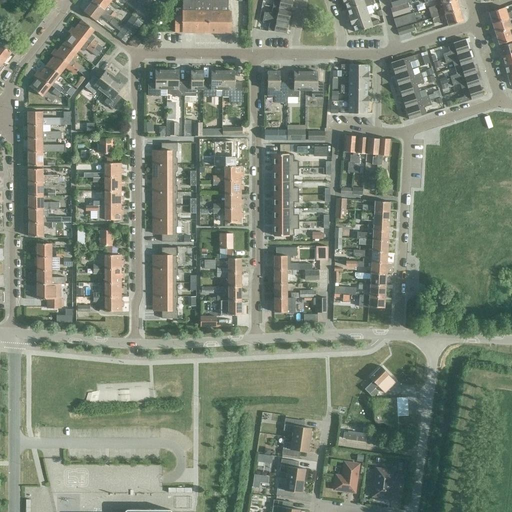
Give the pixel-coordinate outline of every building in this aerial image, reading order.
[(92,0),(92,1),(108,14),(113,18),(116,14),(106,7),(111,0),(92,0)] [(132,0),(127,0),(126,2),(135,9),(139,5),(132,0)] [(175,8),(175,17),(174,17),(174,32),(182,32),(182,33),(230,33),(230,12),(228,12),(227,0),(182,0),(182,8),(175,8)] [(291,0),(270,0),(273,1),(272,7),(290,11),(291,0)] [(341,0),(343,3),(344,3),(347,10),(371,1),(371,0),(341,0)] [(388,0),(391,8),(405,4),(403,0),(388,0)] [(454,0),(441,4),(427,8),(429,13),(431,19),(431,18),(445,14),(459,10),(456,0),(454,0)] [(92,1),(83,12),(95,21),(99,15),(109,23),(113,18),(108,14),(92,1)] [(371,1),(347,10),(349,16),(348,17),(349,21),(368,15),(373,13),(370,5),(373,5),(371,1)] [(390,9),(392,17),(409,12),(406,4),(405,4),(391,8),(390,9)] [(263,12),(263,17),(288,22),(290,11),(272,7),(271,14),(263,12)] [(492,24),(508,19),(511,17),(511,11),(510,12),(510,13),(506,14),(504,8),(489,13),(492,24)] [(445,14),(431,18),(433,24),(446,20),(447,26),(463,22),(459,10),(445,14)] [(410,19),(415,18),(413,13),(393,20),(396,28),(411,23),(410,19)] [(368,15),(349,21),(351,26),(352,25),(355,33),(372,27),(379,24),(378,20),(370,23),(368,15)] [(288,22),(263,17),(262,22),(269,24),(267,31),(274,32),(285,34),(288,22)] [(508,19),(492,24),(495,34),(509,30),(511,28),(511,25),(510,26),(508,19)] [(73,28),(71,31),(85,42),(89,45),(89,44),(92,40),(94,38),(90,35),(94,30),(81,20),(74,29),(73,28)] [(123,26),(133,34),(136,31),(126,23),(123,26)] [(398,36),(413,31),(411,25),(397,30),(398,36)] [(133,34),(123,26),(116,36),(126,44),(133,34)] [(509,30),(495,34),(499,45),(511,40),(511,34),(510,35),(509,30)] [(70,34),(63,43),(76,53),(80,48),(84,51),(86,48),(89,45),(85,42),(71,31),(69,33),(70,34)] [(134,48),(139,42),(134,37),(129,43),(134,48)] [(444,59),(468,51),(464,39),(447,45),(449,52),(442,54),(444,59)] [(56,50),(54,53),(68,64),(71,66),(76,71),(80,67),(75,62),(71,59),(76,53),(63,43),(57,51),(56,50)] [(502,57),(511,53),(511,43),(499,47),(502,57)] [(0,62),(2,64),(10,53),(0,44),(0,62)] [(94,48),(89,44),(89,45),(86,48),(91,53),(94,48)] [(468,51),(444,59),(445,64),(452,61),(454,68),(472,62),(468,51)] [(53,56),(46,65),(59,75),(65,68),(68,70),(73,74),(76,71),(71,66),(68,64),(54,53),(52,55),(53,56)] [(511,53),(502,57),(505,66),(511,63),(511,53)] [(394,75),(412,69),(409,63),(417,60),(415,55),(402,59),(391,63),(394,75)] [(427,56),(421,58),(424,65),(429,64),(427,56)] [(472,62),(454,68),(456,74),(449,77),(450,78),(451,81),(475,74),(472,62)] [(39,72),(37,75),(50,86),(54,89),(57,85),(53,82),(59,75),(46,65),(40,73),(39,72)] [(349,77),(368,77),(368,73),(367,73),(367,65),(340,65),(340,69),(349,69),(349,77)] [(80,67),(76,71),(85,77),(88,74),(80,67)] [(414,76),(412,69),(394,75),(398,86),(422,78),(421,73),(414,76)] [(102,93),(114,78),(105,71),(98,80),(93,76),(84,87),(93,94),(97,89),(102,93)] [(155,81),(147,81),(147,96),(160,96),(166,96),(166,89),(167,71),(155,71),(155,81)] [(167,71),(166,89),(173,90),(173,96),(184,96),(184,82),(178,82),(178,71),(167,71)] [(190,82),(184,82),(184,96),(195,97),(195,90),(202,90),(203,82),(203,71),(190,71),(190,82)] [(222,90),(222,71),(211,71),(210,82),(203,82),(202,90),(202,97),(216,97),(222,97),(222,90)] [(222,90),(222,97),(229,97),(229,103),(242,103),(242,82),(234,82),(234,71),(222,71),(222,90)] [(287,98),(287,83),(279,83),(279,72),(267,72),(267,97),(274,96),(274,103),(287,103),(287,98)] [(293,83),(287,83),(287,98),(298,98),(298,91),(305,91),(305,72),(293,72),(293,83)] [(317,72),(305,72),(305,91),(311,91),(311,98),(323,98),(323,83),(317,83),(317,72)] [(475,74),(451,81),(452,86),(459,84),(461,90),(479,85),(475,74)] [(36,78),(29,87),(42,97),(50,86),(37,75),(35,78),(36,78)] [(82,75),(74,86),(77,89),(85,78),(82,75)] [(433,75),(426,77),(427,81),(428,83),(435,81),(433,75)] [(340,85),(340,89),(367,89),(367,82),(368,82),(368,77),(349,77),(348,85),(340,85)] [(114,78),(102,93),(108,97),(103,102),(112,110),(121,98),(117,94),(123,86),(114,78)] [(422,78),(398,86),(401,97),(419,92),(417,85),(424,83),(423,82),(422,79),(422,78)] [(57,85),(54,89),(60,93),(63,89),(58,85),(57,85)] [(479,85),(461,90),(464,97),(457,99),(458,104),(483,97),(479,85)] [(71,87),(66,93),(70,96),(74,90),(71,87)] [(54,89),(51,93),(57,97),(60,93),(54,89)] [(367,89),(340,89),(340,93),(348,93),(348,101),(368,101),(368,97),(366,97),(367,89)] [(421,98),(419,92),(401,97),(405,108),(429,101),(428,96),(421,98)] [(368,101),(348,101),(348,109),(340,109),(340,114),(366,114),(366,106),(368,106),(368,101)] [(429,101),(405,108),(409,120),(426,115),(424,108),(431,105),(429,101)] [(27,126),(42,126),(60,126),(60,119),(41,119),(41,112),(27,112),(27,126)] [(94,123),(85,123),(85,131),(94,131),(94,123)] [(177,123),(169,123),(169,135),(177,135),(177,123)] [(201,129),(201,123),(193,123),(193,135),(201,135),(201,129)] [(42,126),(27,126),(27,139),(42,139),(61,139),(61,132),(42,132),(42,126)] [(304,130),(286,130),(286,131),(286,140),(304,140),(304,130)] [(286,131),(275,131),(275,141),(286,140),(286,131)] [(307,140),(324,140),(324,132),(307,132),(307,140)] [(354,164),(356,137),(345,136),(343,152),(353,153),(352,156),(350,155),(349,163),(348,163),(347,173),(353,174),(354,164)] [(356,137),(354,164),(359,164),(360,156),(357,156),(357,154),(366,154),(367,138),(356,137)] [(378,139),(367,138),(366,154),(375,155),(375,158),(373,157),(372,165),(376,165),(378,139)] [(42,139),(27,139),(28,153),(42,152),(64,152),(64,145),(42,145),(42,139)] [(106,164),(111,164),(111,155),(111,139),(99,139),(99,155),(106,155),(106,164)] [(378,139),(376,165),(381,166),(382,158),(379,158),(379,156),(388,156),(390,140),(378,139)] [(219,157),(214,157),(214,166),(224,166),(224,167),(235,167),(235,158),(231,158),(231,142),(218,142),(219,157)] [(174,158),(174,151),(176,151),(176,144),(161,144),(161,151),(154,151),(154,156),(152,156),(152,164),(176,164),(176,158),(174,158)] [(327,147),(313,147),(313,157),(327,157),(327,147)] [(80,150),(80,158),(88,158),(88,151),(80,150)] [(42,152),(28,153),(28,166),(42,166),(42,152)] [(280,155),(273,155),(273,169),(298,169),(298,161),(293,161),(293,155),(280,155)] [(111,164),(106,164),(104,164),(104,173),(83,173),(83,178),(92,178),(99,178),(104,178),(120,178),(120,174),(123,174),(123,169),(120,169),(120,164),(111,164)] [(174,178),(174,171),(175,171),(176,164),(152,164),(152,172),(154,172),(153,178),(174,178)] [(243,177),(243,172),(240,172),(240,167),(235,167),(224,167),(224,176),(212,176),(212,181),(240,181),(240,177),(243,177)] [(28,183),(42,183),(58,183),(58,178),(58,176),(42,176),(42,169),(28,169),(28,183)] [(298,169),(273,169),(273,182),(293,182),(293,176),(298,176),(298,169)] [(120,182),(120,178),(104,178),(104,192),(120,192),(120,187),(123,187),(123,182),(120,182)] [(175,192),(175,185),(174,185),(174,178),(153,178),(153,184),(152,184),(152,192),(175,192)] [(243,190),(243,186),(240,186),(240,181),(212,181),(212,186),(224,186),(224,195),(240,195),(240,190),(243,190)] [(293,182),(273,182),(273,195),(298,195),(298,188),(293,188),(293,182)] [(42,196),(42,183),(28,183),(28,197),(42,196)] [(376,194),(391,195),(392,186),(377,184),(376,194)] [(352,188),(351,195),(362,196),(363,189),(352,188)] [(92,201),(92,206),(120,206),(120,202),(123,202),(123,197),(120,197),(120,192),(104,192),(104,201),(92,201)] [(175,198),(175,192),(152,192),(152,200),(153,200),(153,205),(174,205),(174,198),(175,198)] [(240,201),(240,195),(224,195),(224,209),(240,209),(240,205),(243,205),(243,201),(240,201)] [(298,195),(273,195),(273,209),(293,209),(293,203),(298,203),(298,195)] [(42,196),(28,197),(28,210),(42,210),(59,209),(58,202),(42,203),(42,196)] [(345,210),(346,200),(336,199),(336,209),(345,210)] [(362,206),(362,211),(374,211),(389,212),(390,203),(374,202),(374,207),(370,207),(370,206),(362,206)] [(174,213),(174,205),(153,205),(153,211),(152,211),(152,219),(175,219),(175,213),(174,213)] [(120,210),(120,206),(85,206),(85,211),(97,211),(97,220),(120,220),(120,215),(123,215),(123,210),(120,210)] [(240,214),(240,209),(224,209),(224,223),(240,223),(240,218),(243,218),(243,214),(240,214)] [(293,209),(273,209),(273,222),(298,222),(298,215),(293,215),(293,209)] [(345,220),(345,210),(336,209),(335,219),(345,220)] [(42,210),(28,210),(28,223),(43,223),(47,223),(55,223),(60,223),(60,217),(47,217),(47,210),(42,210)] [(361,214),(361,220),(373,221),(373,226),(388,227),(389,222),(389,212),(374,211),(373,217),(370,217),(370,214),(361,214)] [(174,232),(174,226),(175,226),(175,219),(152,219),(152,227),(153,227),(153,232),(160,232),(160,240),(175,240),(175,233),(174,232)] [(298,222),(273,222),(273,236),(280,236),(294,236),(294,230),(298,229),(298,222)] [(43,223),(28,223),(28,237),(43,237),(43,223)] [(356,233),(356,239),(358,239),(387,241),(388,232),(388,227),(373,226),(367,226),(367,233),(356,233)] [(84,230),(76,230),(76,247),(84,247),(84,230)] [(106,255),(111,255),(111,246),(112,246),(111,231),(99,231),(99,246),(106,246),(106,255)] [(227,259),(231,259),(231,249),(232,249),(232,234),(219,234),(219,249),(227,249),(227,259)] [(358,239),(358,245),(372,246),(371,251),(387,252),(387,245),(387,241),(358,239)] [(50,244),(36,244),(36,258),(50,257),(50,244)] [(327,246),(316,247),(316,261),(327,261),(327,246)] [(154,263),(153,263),(153,271),(176,271),(176,264),(175,264),(175,257),(176,257),(176,250),(176,247),(161,247),(161,250),(161,257),(154,257),(154,263)] [(275,256),(273,256),(273,270),(286,270),(291,270),(297,270),(297,264),(289,264),(289,256),(296,256),(295,248),(275,248),(275,256)] [(353,250),(352,257),(363,258),(363,257),(371,257),(371,263),(386,263),(387,252),(371,251),(353,250)] [(120,255),(111,255),(106,255),(104,255),(104,270),(120,270),(120,266),(123,266),(123,261),(120,261),(120,255)] [(36,258),(34,258),(34,266),(36,266),(36,271),(51,271),(50,257),(36,258)] [(71,258),(63,258),(63,267),(71,266),(71,258)] [(240,259),(231,259),(227,259),(228,273),(241,273),(240,259)] [(203,260),(203,269),(215,269),(215,260),(203,260)] [(357,262),(356,267),(370,268),(370,274),(386,275),(386,263),(371,263),(357,262)] [(120,270),(104,270),(104,284),(120,284),(120,279),(123,279),(123,274),(120,274),(120,270)] [(286,270),(273,270),(273,284),(286,284),(286,270)] [(51,271),(36,271),(36,284),(51,284),(58,284),(64,284),(65,284),(65,278),(51,278),(51,271)] [(176,277),(176,271),(153,271),(153,279),(154,279),(154,284),(175,284),(175,277),(176,277)] [(304,280),(318,280),(318,271),(304,271),(304,280)] [(224,273),(216,273),(216,277),(228,277),(228,287),(241,287),(241,273),(228,273),(224,273)] [(354,273),(354,276),(355,278),(357,278),(358,278),(366,279),(370,279),(369,285),(385,286),(386,275),(370,274),(366,274),(354,273)] [(51,284),(36,284),(36,300),(47,300),(47,308),(61,308),(61,299),(58,299),(51,299),(51,284)] [(104,284),(99,284),(99,293),(100,293),(100,298),(104,298),(120,298),(120,294),(123,294),(123,289),(120,289),(120,284),(104,284)] [(175,292),(175,284),(154,284),(154,290),(153,290),(153,298),(176,298),(176,292),(175,292)] [(286,284),(273,284),(273,298),(286,298),(286,284)] [(358,285),(358,290),(365,290),(369,290),(369,296),(384,297),(385,286),(369,285),(366,285),(358,285)] [(216,297),(216,301),(223,301),(228,301),(241,301),(241,287),(228,287),(228,295),(225,295),(223,296),(216,296),(216,297)] [(358,296),(358,307),(384,308),(384,297),(369,296),(358,296)] [(120,298),(104,298),(105,312),(121,312),(120,307),(123,307),(123,302),(120,302),(120,298)] [(176,304),(176,298),(153,298),(153,306),(154,306),(154,311),(161,311),(161,319),(176,319),(176,311),(175,311),(175,304),(176,304)] [(286,298),(273,298),(273,313),(286,313),(294,313),(294,298),(286,298)] [(316,298),(313,298),(313,305),(316,305),(316,312),(325,312),(325,298),(316,298)] [(223,301),(220,301),(220,315),(228,315),(241,315),(241,301),(228,301),(223,301)] [(216,327),(215,317),(200,317),(200,327),(216,327)] [(372,381),(364,389),(369,394),(375,388),(377,386),(384,393),(394,383),(387,376),(388,375),(381,367),(369,378),(372,381)] [(397,398),(398,417),(408,416),(407,398),(397,398)] [(291,438),(309,440),(311,429),(300,427),(301,421),(285,419),(283,431),(292,432),(291,438)] [(366,434),(347,431),(347,433),(343,432),(342,438),(346,439),(346,440),(365,442),(366,434)] [(309,440),(291,438),(291,444),(283,443),(282,455),(295,457),(296,451),(308,452),(309,440)] [(264,455),(263,463),(270,464),(271,456),(269,455),(264,455)] [(286,479),(303,481),(305,469),(294,468),(295,461),(281,460),(279,472),(286,473),(286,479)] [(348,492),(355,493),(359,464),(344,462),(342,476),(335,475),(333,490),(343,491),(343,490),(345,491),(345,493),(348,493),(348,492)] [(376,469),(372,496),(388,499),(388,497),(390,496),(390,493),(389,491),(390,485),(391,485),(393,471),(376,469)] [(253,475),(251,487),(258,488),(259,482),(267,483),(268,477),(260,476),(253,475)] [(303,481),(286,479),(285,484),(277,483),(276,496),(290,498),(290,491),(302,493),(303,481)] [(299,511),(299,510),(288,508),(289,502),(273,500),(271,511),(299,511)]
